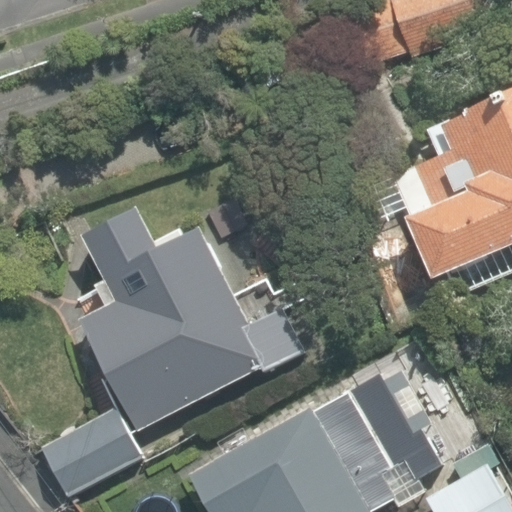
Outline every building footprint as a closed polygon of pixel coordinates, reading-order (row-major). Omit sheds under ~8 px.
[(497,26),(487,0),(387,0),(395,20),(365,31),(377,63),(410,51),(412,58),(497,26)] [(456,295),(511,271),(511,86),(426,128),(437,154),(365,186),(380,221),(400,213),(427,278),(446,271),(456,295)] [(284,306),(250,324),(199,226),(181,233),(178,228),(153,240),(134,205),(79,234),(104,280),(94,285),(104,305),(78,318),(137,433),(307,351),(284,306)] [(383,381),(378,373),(313,410),(310,405),(188,475),(209,511),(369,511),(393,499),(398,507),(427,491),(419,478),(443,465),(421,428),(430,423),(422,410),(405,419),(391,395),(410,385),(400,370),(383,381)] [(142,452),(115,406),(42,449),(69,494),(142,452)] [(433,511),(511,511),(511,502),(489,462),(425,498),(433,511)]
